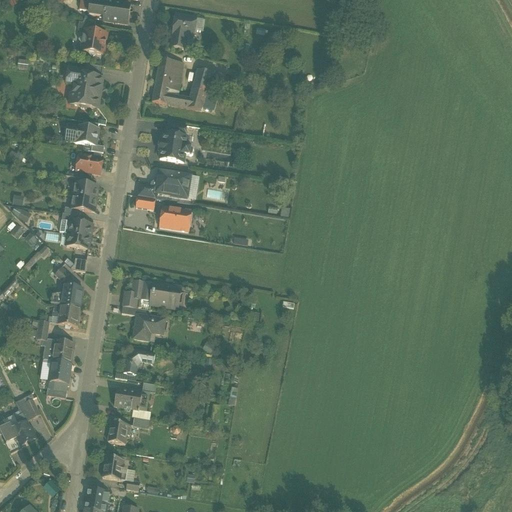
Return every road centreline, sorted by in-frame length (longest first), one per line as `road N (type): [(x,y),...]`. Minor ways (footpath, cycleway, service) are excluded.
road 1 (unclassified): [(84,421),(150,0)]
road 2 (track): [(110,268),(253,295)]
